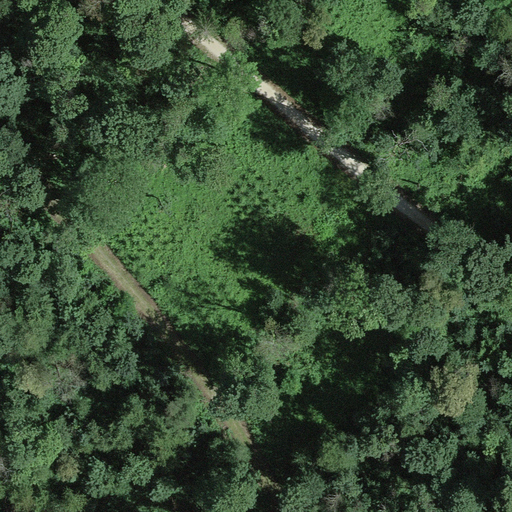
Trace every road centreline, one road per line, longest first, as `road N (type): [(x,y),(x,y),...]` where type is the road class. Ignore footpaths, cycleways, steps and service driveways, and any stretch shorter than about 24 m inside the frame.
road 1 (track): [(0,145),(48,189),(222,401),(292,511)]
road 2 (track): [(511,278),(160,0)]
